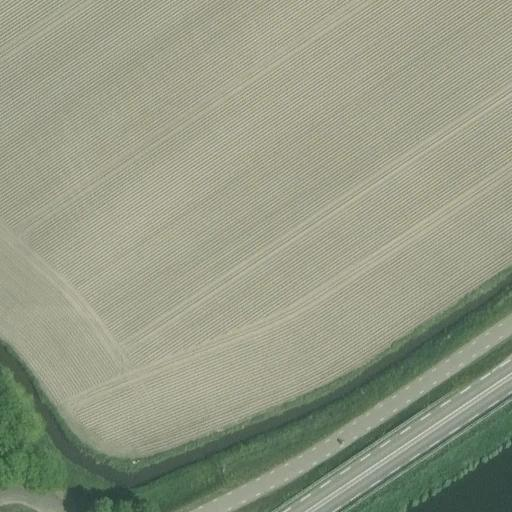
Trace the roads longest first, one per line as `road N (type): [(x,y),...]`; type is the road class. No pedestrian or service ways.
road 1 (unclassified): [(210,511),(321,451),(511,326)]
road 2 (secondary): [(310,511),(511,376)]
